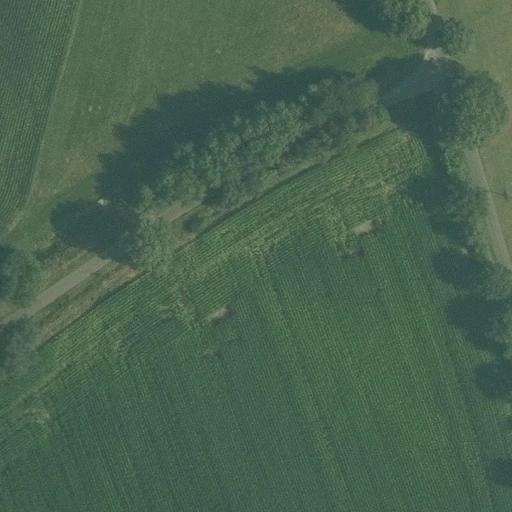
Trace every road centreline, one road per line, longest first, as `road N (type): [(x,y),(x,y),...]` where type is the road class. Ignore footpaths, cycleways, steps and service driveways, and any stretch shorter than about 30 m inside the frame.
road 1 (unclassified): [(445,70),(190,203),(0,319)]
road 2 (unclassified): [(511,288),(445,70)]
